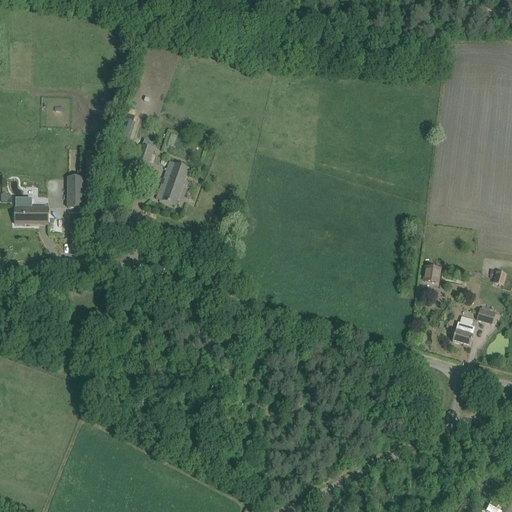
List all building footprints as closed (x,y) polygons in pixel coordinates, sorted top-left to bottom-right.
[(133,123),(124,120),(122,126),(131,129),(133,123)] [(134,167),(146,171),(154,150),(142,146),(134,167)] [(162,185),(160,191),(157,200),(175,207),(188,169),(170,163),(164,181),(165,181),(163,185),(162,185)] [(67,209),(86,210),(86,180),(68,180),(67,209)] [(48,226),(48,216),(48,208),(15,207),(15,225),(48,226)] [(439,273),(427,271),(425,283),(437,285),(439,273)] [(507,276),(497,273),(493,285),(504,288),(507,276)] [(491,326),(495,315),(480,310),(477,322),(491,326)] [(458,324),(455,333),(452,343),(470,348),(471,343),(472,338),(475,329),(458,324)]
